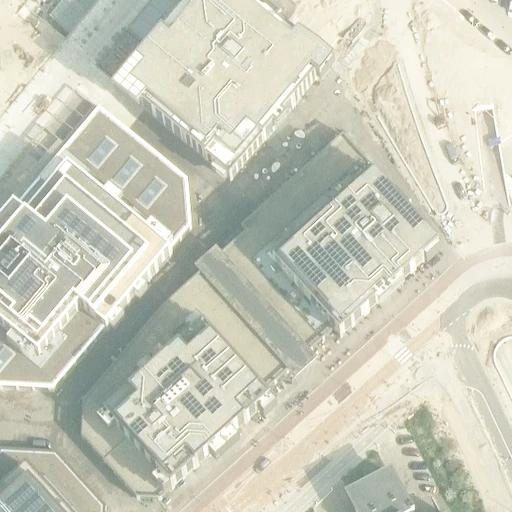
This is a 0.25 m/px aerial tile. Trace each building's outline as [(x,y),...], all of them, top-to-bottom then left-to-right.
[(63,0),(49,18),(69,35),(64,41),(63,42),(117,87),(124,94),(128,97),(142,108),(144,110),(230,183),(316,81),(316,80),(327,67),(328,66),(322,62),(323,61),(289,33),(277,23),(271,30),(261,21),(270,11),(268,9),(265,13),(255,4),(250,0),(63,0)] [(138,112),(114,92),(99,108),(187,183),(235,223),(45,441),(56,453),(106,508),(109,511),(180,511),(460,259),(382,130),(358,92),(351,86),(328,66),(327,67),(316,80),(316,81),(230,183),(144,110),(142,108),(138,112)] [(0,225),(0,389),(53,393),(105,332),(107,333),(172,256),(170,254),(191,229),(187,183),(99,108),(97,110),(0,225)] [(0,450),(0,511),(105,511),(106,508),(56,453),(0,450)] [(408,511),(390,476),(351,497),(358,511),(408,511)]
